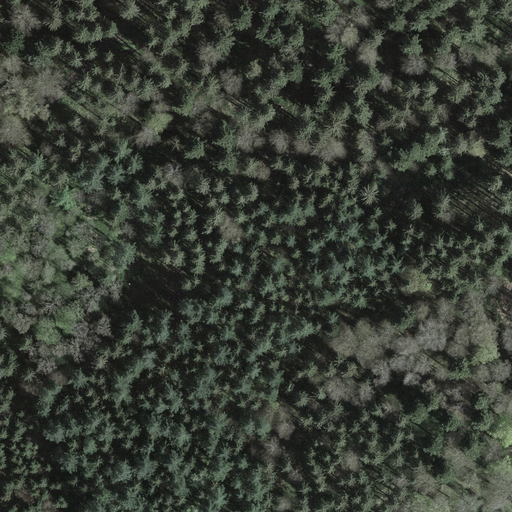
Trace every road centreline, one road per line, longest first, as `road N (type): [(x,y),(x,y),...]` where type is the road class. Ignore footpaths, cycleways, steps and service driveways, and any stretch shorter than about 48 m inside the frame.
road 1 (track): [(0,155),(149,0)]
road 2 (track): [(87,511),(0,324)]
